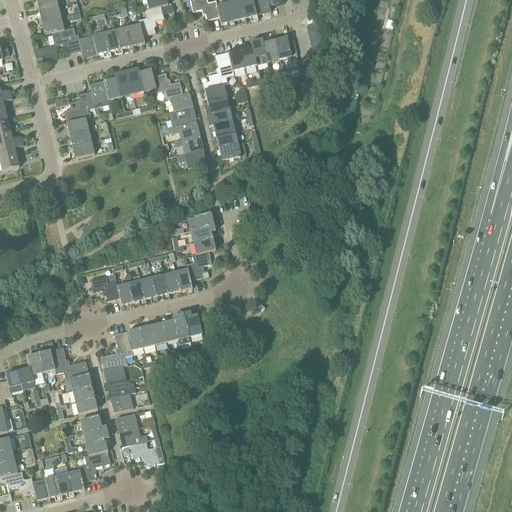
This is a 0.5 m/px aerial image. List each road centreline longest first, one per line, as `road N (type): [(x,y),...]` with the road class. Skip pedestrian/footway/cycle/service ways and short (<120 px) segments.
road 1 (primary): [(335,511),(466,0)]
road 2 (residential): [(0,357),(26,343),(242,290),(225,217)]
road 3 (motorway): [(497,217),(414,511)]
road 4 (residential): [(33,85),(296,21),(309,0)]
road 5 (motorway): [(448,511),(511,284)]
road 6 (residential): [(0,195),(44,184),(51,174),(33,85)]
